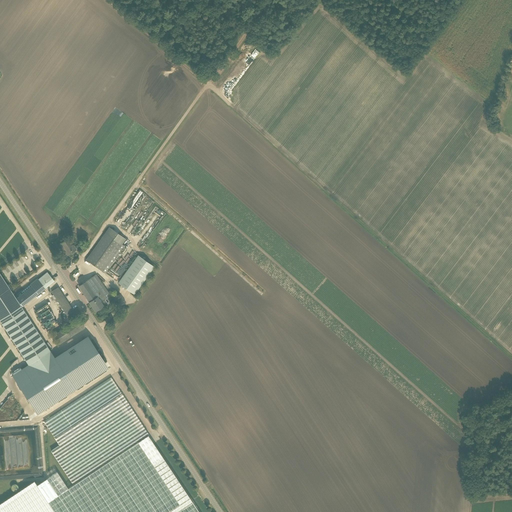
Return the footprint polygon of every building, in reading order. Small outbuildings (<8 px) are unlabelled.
[(139,190),(131,201),(132,202),(131,204),(135,206),(137,203),(138,203),(140,204),(146,194),(139,190)] [(110,227),(105,233),(86,260),(105,273),(124,246),(122,245),(126,239),(110,227)] [(64,250),(68,255),(76,250),(69,239),(61,243),(65,249),(64,250)] [(138,255),(118,283),(134,294),(154,267),(138,255)] [(31,286),(16,298),(22,307),(44,289),(44,288),(47,286),(47,287),(54,281),(47,272),(38,279),(37,278),(30,284),(31,286)] [(50,351),(22,308),(22,307),(16,298),(0,273),(0,320),(29,365),(50,351)] [(103,296),(108,293),(104,287),(96,275),(86,281),(79,286),(90,303),(97,298),(96,297),(101,294),(103,296)] [(51,292),(53,295),(70,320),(77,316),(58,287),(51,292)] [(97,298),(90,303),(89,303),(95,311),(99,309),(100,310),(108,304),(105,300),(102,301),(100,298),(103,296),(101,294),(96,297),(97,298)] [(59,344),(84,327),(79,319),(65,328),(65,327),(53,335),(59,344)] [(54,358),(50,351),(29,365),(12,375),(37,414),(84,384),(81,379),(105,363),(91,341),(68,356),(65,351),(54,358)] [(148,434),(111,377),(44,421),(59,445),(51,451),(72,484),(148,434)] [(0,511),(198,511),(148,436),(68,489),(57,472),(0,509),(0,511)]
